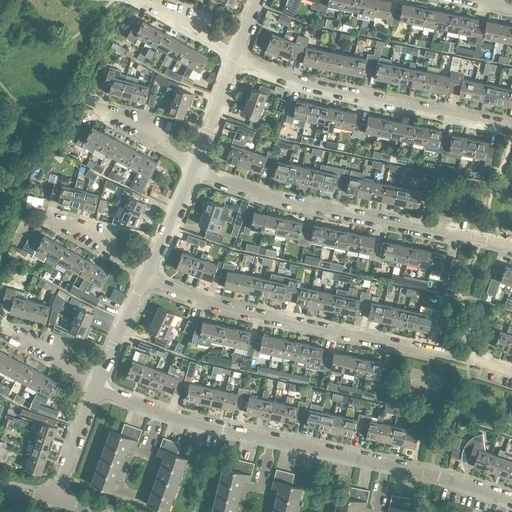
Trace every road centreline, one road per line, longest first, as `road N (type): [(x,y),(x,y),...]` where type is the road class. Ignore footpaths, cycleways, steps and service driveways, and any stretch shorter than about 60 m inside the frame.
road 1 (residential): [(511,374),(222,307),(147,279)]
road 2 (residential): [(198,170),(290,201),(511,249)]
road 3 (residential): [(511,126),(297,81),(236,55)]
road 4 (residential): [(505,498),(385,464)]
road 5 (residential): [(198,170),(236,55)]
road 6 (residential): [(147,279),(198,170)]
road 7 (residential): [(51,499),(97,388)]
